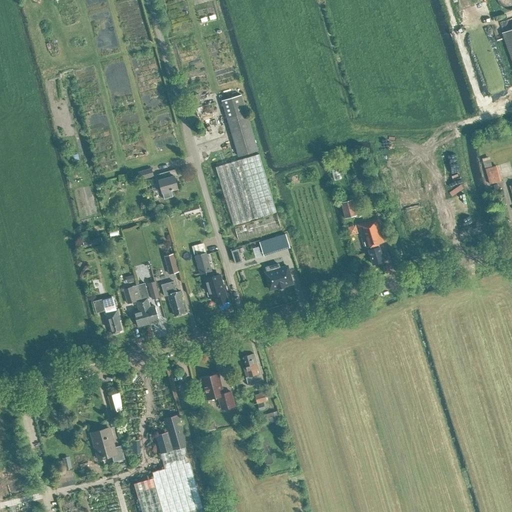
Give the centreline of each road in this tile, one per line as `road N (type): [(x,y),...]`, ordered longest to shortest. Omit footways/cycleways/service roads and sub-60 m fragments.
road 1 (unclassified): [(244,328),(151,0)]
road 2 (tertiary): [(244,328),(511,250)]
road 3 (tertiary): [(0,396),(244,328)]
